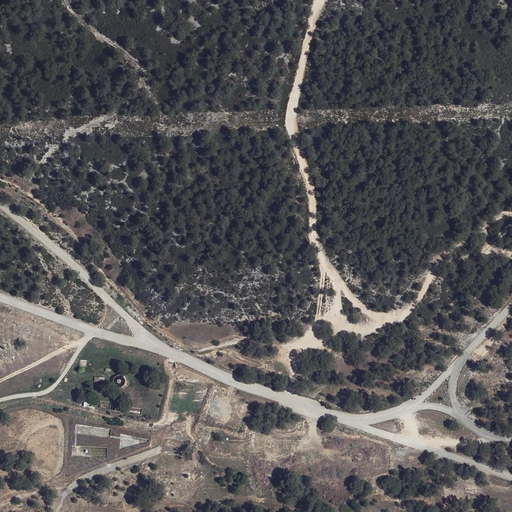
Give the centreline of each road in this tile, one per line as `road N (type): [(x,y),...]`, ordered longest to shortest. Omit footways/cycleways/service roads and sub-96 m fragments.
road 1 (track): [(324,0),(291,120),(312,180),(319,249),(334,275),(359,305),(385,316),(410,313),(442,262),(511,251)]
road 2 (unclassified): [(168,355),(0,202)]
road 3 (unclassified): [(168,355),(360,421)]
road 4 (unclassified): [(0,297),(168,355)]
road 5 (unclassified): [(511,476),(360,421)]
